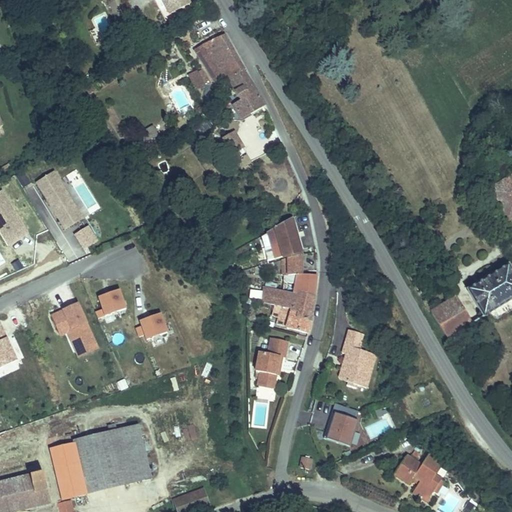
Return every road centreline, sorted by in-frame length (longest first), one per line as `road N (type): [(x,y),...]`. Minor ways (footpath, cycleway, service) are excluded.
road 1 (tertiary): [(253,50),(482,428),(511,463)]
road 2 (unclassified): [(284,489),(284,448),(320,323),(324,248),(313,199),(251,67),(253,50)]
road 3 (residential): [(126,263),(63,271),(0,300)]
